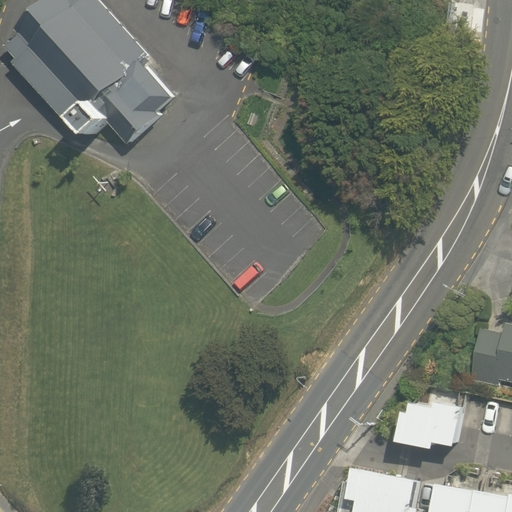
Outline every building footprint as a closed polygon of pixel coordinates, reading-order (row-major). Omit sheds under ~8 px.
[(49,0),(18,28),(23,33),(9,46),(20,58),(16,62),(73,126),(81,119),(93,133),(109,119),(132,144),(165,115),(161,111),(177,96),(149,66),(154,62),(150,58),(153,55),(102,0),(49,0)] [(511,322),(503,321),(500,337),(479,333),(471,376),(511,383),(511,322)] [(414,411),(408,410),(402,440),(439,448),(440,441),(459,445),(467,406),(441,401),(440,407),(416,402),(414,411)] [(423,511),(424,507),(417,506),(422,479),(359,466),(353,497),(362,499),(359,511),(423,511)] [(511,511),(511,494),(483,488),(483,489),(445,482),(438,511),(511,511)]
